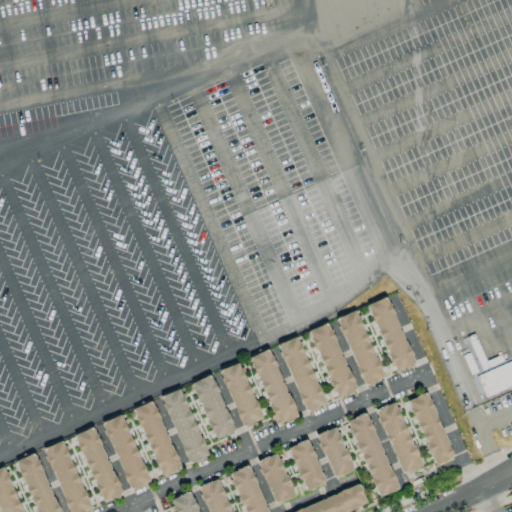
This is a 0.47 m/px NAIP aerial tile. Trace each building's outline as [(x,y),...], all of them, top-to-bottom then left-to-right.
[(367,304),(392,372),(412,365),(387,296),(367,304)] [(363,386),(383,377),(354,310),(334,319),(363,386)] [(334,398),(354,390),(328,323),(308,330),(334,398)] [(324,403),(296,336),(276,345),(304,412),(324,403)] [(249,357),(274,424),(295,417),(270,349),(249,357)] [(483,398),(511,385),(511,362),(511,360),(474,376),(483,398)] [(260,420),(239,362),(219,370),(240,427),(260,420)] [(191,383),(213,439),(233,432),(211,375),(191,383)] [(181,388),(160,396),(186,464),(206,457),(181,388)] [(405,401),(433,465),(453,457),(425,392),(405,401)] [(179,468),(153,400),(132,408),(159,476),(179,468)] [(377,408),(398,475),(418,468),(397,401),(377,408)] [(367,413),(347,420),(375,497),(395,490),(367,413)] [(148,482),(121,414),(101,422),(127,490),(148,482)] [(76,433),(98,502),(118,496),(96,426),(76,433)] [(351,470),(336,427),(316,434),(332,478),(351,470)] [(304,491),(324,483),(307,439),(287,447),(304,491)] [(80,511),(90,508),(61,441),(42,449),(68,511),(80,511)] [(58,511),(35,453),(15,461),(35,511),(58,511)] [(293,496),(276,453),(256,461),(274,504),(293,496)] [(267,511),(248,465),(228,473),(243,511),(267,511)] [(0,467),(0,511),(20,511),(5,466),(0,467)] [(231,511),(221,478),(200,485),(208,511),(231,511)] [(347,511),(366,505),(358,485),(287,511),(347,511)] [(171,498),(175,511),(198,511),(191,491),(171,498)]
